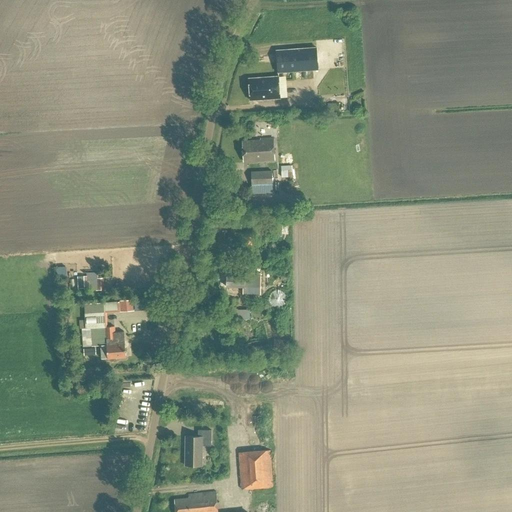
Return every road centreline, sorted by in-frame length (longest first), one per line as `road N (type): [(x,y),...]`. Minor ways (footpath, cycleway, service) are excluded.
road 1 (unclassified): [(140,511),(220,87),(253,0)]
road 2 (track): [(153,438),(0,449)]
